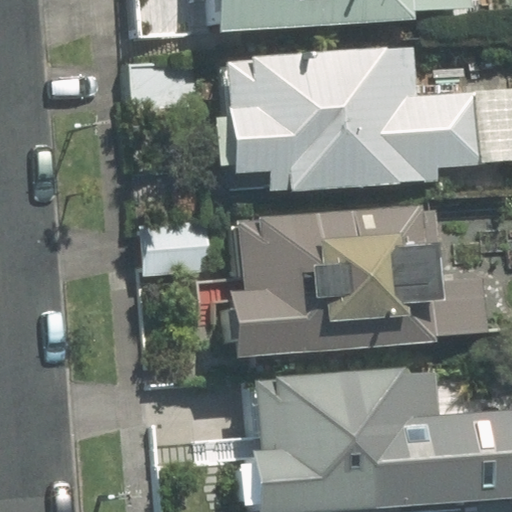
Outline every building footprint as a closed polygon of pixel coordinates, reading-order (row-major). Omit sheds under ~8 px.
[(135,0),(137,35),(480,18),(479,0),(135,0)] [(254,164),(255,190),(432,183),(431,164),(511,160),(511,128),(510,91),(407,95),(405,45),(219,53),(224,166),(254,164)] [(193,58),(125,61),(127,115),(195,112),(193,58)] [(220,288),(222,357),(426,352),(425,336),(488,334),(486,244),(432,245),(432,212),(249,216),(250,254),(235,255),(236,287),(220,288)] [(206,216),(130,220),(133,277),(208,274),(206,216)] [(247,497),(247,511),(330,511),(511,503),(511,404),(437,408),(435,366),(249,375),(252,453),(229,455),(231,498),(247,497)] [(223,379),(143,381),(144,430),(225,428),(223,379)]
